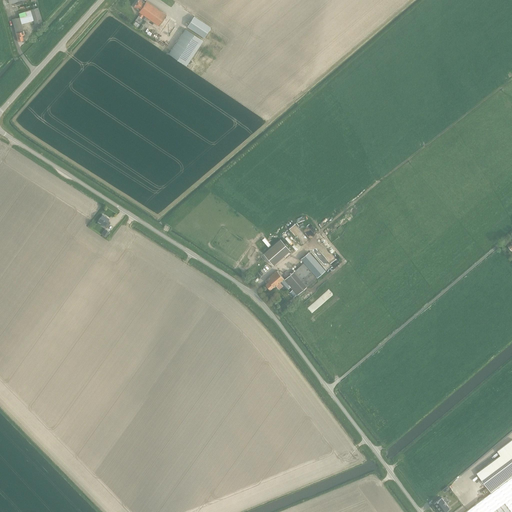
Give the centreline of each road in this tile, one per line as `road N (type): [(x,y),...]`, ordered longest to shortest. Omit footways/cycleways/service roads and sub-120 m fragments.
road 1 (unclassified): [(419,511),(247,289),(0,131)]
road 2 (tertiary): [(0,112),(101,0)]
